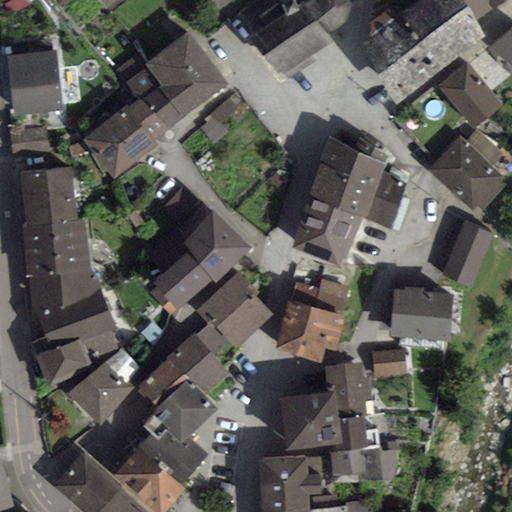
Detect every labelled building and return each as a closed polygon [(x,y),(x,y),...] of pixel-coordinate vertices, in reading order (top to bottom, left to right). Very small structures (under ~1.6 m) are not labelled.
[(253,41),(280,78),(309,58),(306,54),(325,40),(321,34),(338,22),(344,9),(336,0),(319,0),(304,11),(296,0),(290,0),(281,7),(288,16),(253,41)] [(417,0),(363,42),(391,97),(476,31),(452,0),(417,0)] [(511,21),(490,43),(511,65),(511,21)] [(132,106),(150,130),(222,75),(186,28),(147,58),(165,81),(132,106)] [(9,52),(16,110),(61,104),(55,47),(9,52)] [(464,66),(439,85),(470,124),(494,105),(464,66)] [(127,100),(83,134),(114,173),(157,139),(150,130),(132,106),(127,100)] [(333,137),(313,197),(354,210),(383,220),(393,190),(372,183),(380,160),(333,137)] [(458,139),(430,166),(469,205),(497,178),(458,139)] [(23,169),(35,297),(103,291),(100,252),(86,254),(83,214),(74,215),(70,165),(23,169)] [(313,197),(298,244),(339,257),(354,210),(313,197)] [(190,246),(155,279),(178,308),(213,275),(216,278),(246,247),(211,208),(184,237),(190,246)] [(462,223),(440,274),(466,284),(487,234),(462,223)] [(188,335),(214,362),(265,312),(231,277),(180,327),(188,335)] [(394,284),(387,326),(442,335),(449,292),(394,284)] [(286,299),(273,343),(315,356),(319,340),(328,343),(336,314),(286,299)] [(104,309),(37,334),(42,348),(36,351),(47,379),(85,364),(81,352),(115,339),(104,309)] [(181,379),(197,395),(222,370),(214,362),(188,335),(139,384),(157,403),(181,379)] [(405,348),(372,353),(375,379),(409,374),(405,348)] [(62,391),(90,420),(125,386),(99,362),(62,391)] [(317,370),(319,392),(327,391),(330,418),(359,415),(364,415),(360,366),(317,370)] [(157,403),(150,410),(180,439),(211,408),(197,395),(181,379),(157,403)] [(278,396),(283,444),(327,440),(331,439),(330,418),(327,391),(319,392),(278,396)] [(359,415),(330,418),(331,439),(327,440),(328,450),(361,448),(359,415)] [(141,444),(119,469),(161,505),(183,481),(141,444)] [(361,448),(328,450),(330,480),(363,478),(361,448)] [(54,485),(84,511),(150,511),(84,451),(54,485)] [(259,511),(275,511),(303,510),(301,490),(314,489),(313,474),(300,475),(298,456),(255,459),(259,511)] [(375,482),(375,501),(399,501),(399,482),(375,482)]
